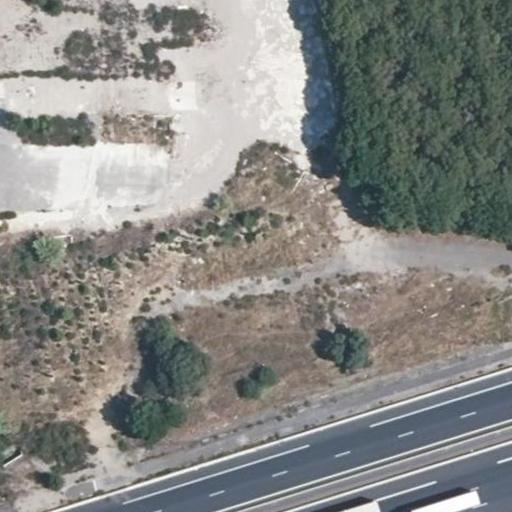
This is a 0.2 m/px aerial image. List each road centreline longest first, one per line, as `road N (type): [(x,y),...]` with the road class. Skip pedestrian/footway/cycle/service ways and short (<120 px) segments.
road 1 (trunk): [(511,349),(224,490)]
road 2 (motorway): [(511,400),(224,490)]
